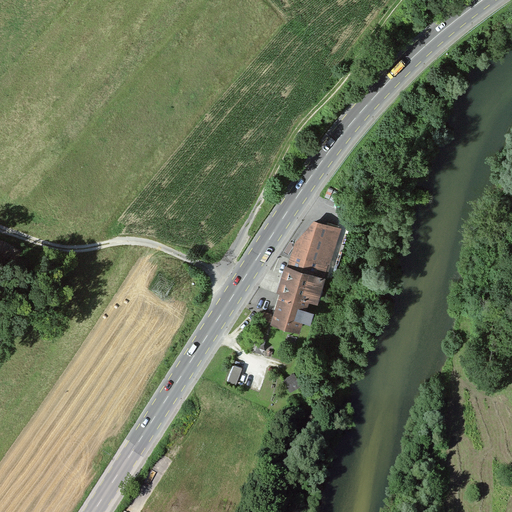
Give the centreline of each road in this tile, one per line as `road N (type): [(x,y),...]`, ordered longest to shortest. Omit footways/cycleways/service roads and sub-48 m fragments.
road 1 (primary): [(91,511),(355,118),(414,51),(482,0)]
road 2 (track): [(217,274),(299,124),(397,0)]
road 3 (track): [(0,225),(80,258),(165,248),(237,284)]
